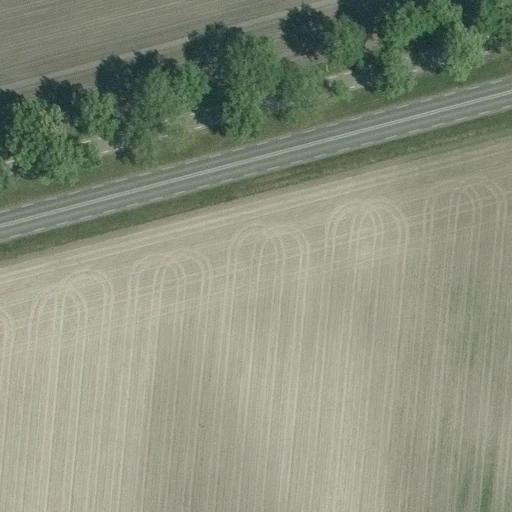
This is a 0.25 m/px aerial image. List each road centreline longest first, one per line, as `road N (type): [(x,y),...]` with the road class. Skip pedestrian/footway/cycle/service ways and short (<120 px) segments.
road 1 (primary): [(0,225),(511,90)]
road 2 (unclassified): [(0,170),(511,37)]
